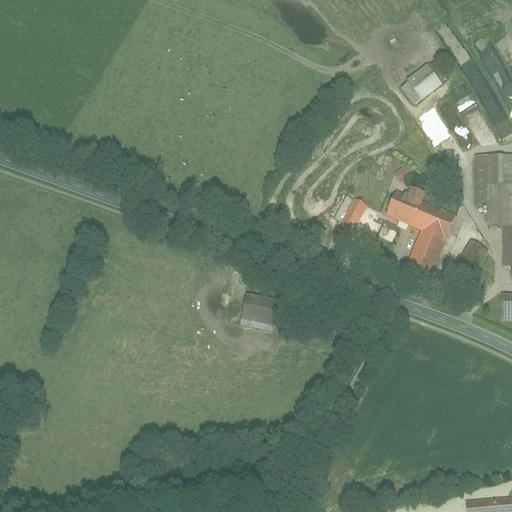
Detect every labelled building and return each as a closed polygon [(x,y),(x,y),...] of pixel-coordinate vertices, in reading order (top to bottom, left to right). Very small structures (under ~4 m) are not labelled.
[(407,83),(423,103),(443,86),(427,67),(407,83)] [(511,157),(474,157),(473,209),(487,209),(487,230),(509,230),(508,278),(511,278),(511,157)] [(405,164),(393,176),(401,184),(413,173),(405,164)] [(400,186),(387,219),(419,232),(406,264),(431,274),(444,242),(447,243),(460,211),(400,186)] [(353,201),(341,224),(357,232),(369,209),(353,201)] [(487,250),(471,242),(449,282),(464,290),(487,250)] [(511,297),(500,297),(501,322),(511,321),(511,297)] [(252,298),(247,325),(277,331),(282,303),(252,298)] [(511,511),(511,494),(466,495),(465,511),(511,511)]
